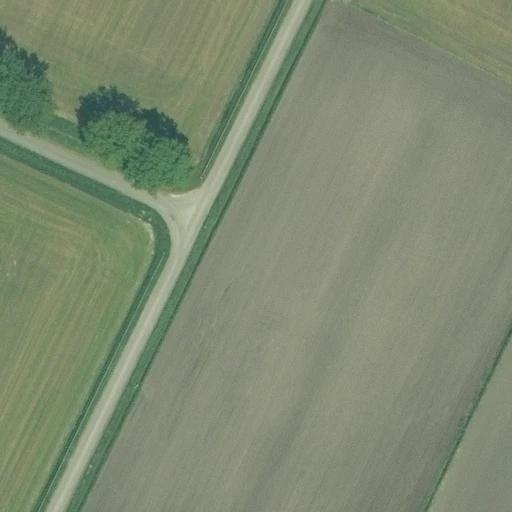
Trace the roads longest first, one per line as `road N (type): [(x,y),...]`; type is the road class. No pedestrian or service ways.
road 1 (unclassified): [(196,229),(58,511)]
road 2 (unclassified): [(307,0),(196,229)]
road 3 (unclassified): [(0,136),(196,229)]
